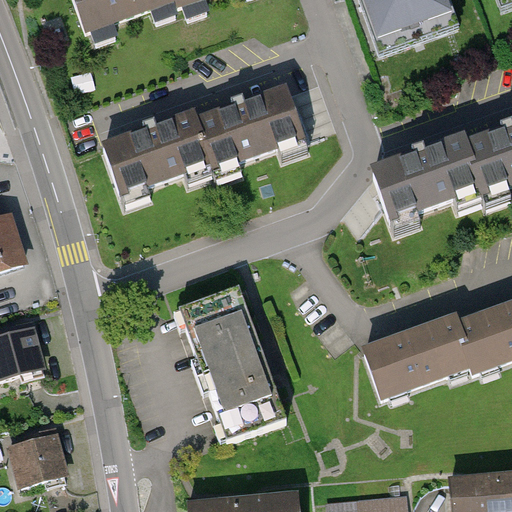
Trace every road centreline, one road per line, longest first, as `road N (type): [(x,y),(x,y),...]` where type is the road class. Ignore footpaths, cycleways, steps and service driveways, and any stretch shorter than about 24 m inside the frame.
road 1 (residential): [(86,298),(295,238),(329,211),(375,144),(320,0)]
road 2 (tertiary): [(0,34),(86,298)]
road 3 (tertiary): [(86,298),(125,511)]
